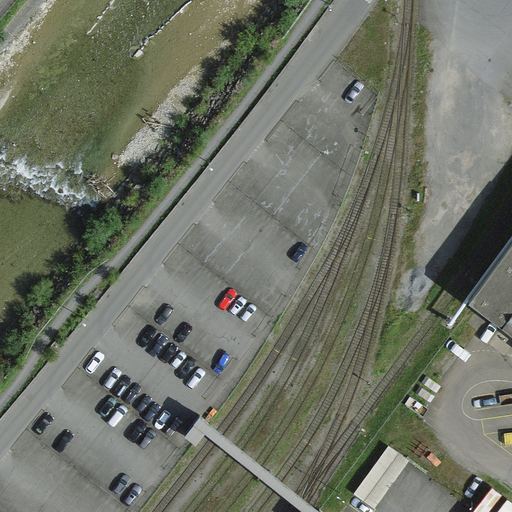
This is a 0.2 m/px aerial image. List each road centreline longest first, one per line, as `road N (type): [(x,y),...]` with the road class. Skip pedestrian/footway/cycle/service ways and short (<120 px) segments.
road 1 (unclassified): [(343,0),(0,429)]
road 2 (unknown): [(511,471),(450,422),(450,397),(472,373),(511,372)]
